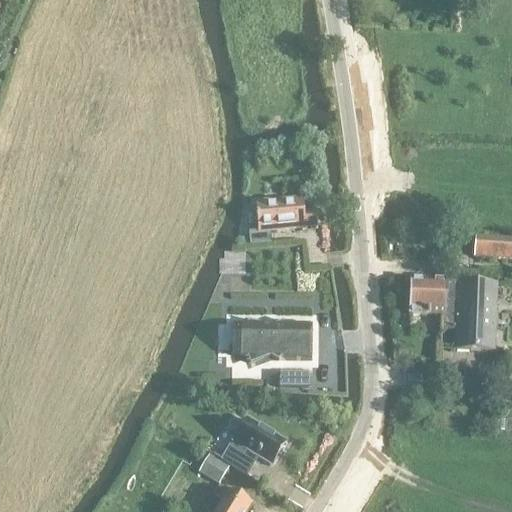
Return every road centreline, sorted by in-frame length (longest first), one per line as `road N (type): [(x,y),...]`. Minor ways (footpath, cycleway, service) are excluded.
road 1 (residential): [(314,511),(361,437),(372,402),(364,257),(330,0)]
road 2 (track): [(511,508),(417,483),(355,447)]
road 3 (track): [(511,189),(412,177),(353,181)]
